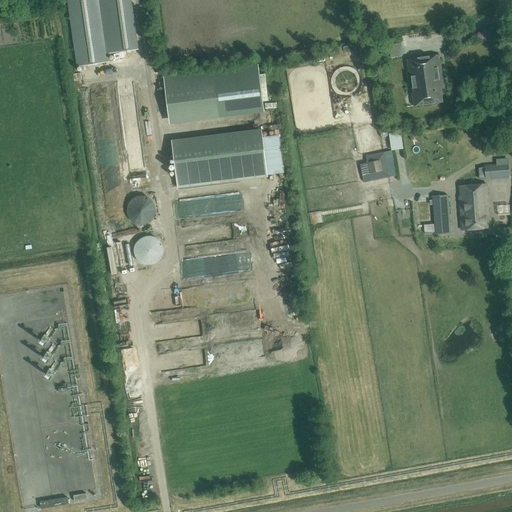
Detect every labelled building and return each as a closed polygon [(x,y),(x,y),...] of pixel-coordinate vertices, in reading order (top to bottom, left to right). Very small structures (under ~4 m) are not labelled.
[(109,62),(108,54),(102,13),(100,0),(67,0),(77,67),(109,62)] [(100,0),(108,54),(133,51),(125,0),(100,0)] [(393,44),(395,57),(407,55),(405,42),(393,44)] [(443,84),(439,54),(407,59),(409,72),(410,72),(413,93),(412,93),(414,106),(443,102),(441,89),(442,84),(443,84)] [(164,76),(169,116),(264,104),(259,64),(164,76)] [(262,137),(233,141),(238,181),(267,177),(262,137)] [(238,181),(233,141),(213,143),(217,183),(238,181)] [(217,183),(213,143),(173,148),(178,188),(217,183)] [(367,163),(361,164),(364,182),(397,175),(392,151),(366,156),(367,163)] [(487,181),(511,179),(510,166),(486,168),(487,181)] [(487,194),(486,184),(460,186),(460,196),(459,196),(461,230),(491,228),(488,194),(487,194)] [(131,200),(131,201),(130,202),(129,203),(129,204),(128,205),(128,207),(127,208),(127,209),(127,210),(127,211),(127,213),(128,214),(128,215),(128,216),(129,217),(130,219),(131,220),(132,221),(133,222),(134,222),(135,223),(136,223),(139,224),(141,224),(142,224),(145,224),(146,224),(148,223),(150,221),(151,220),(152,220),(153,219),(153,218),(154,216),(154,215),(155,214),(155,213),(155,212),(155,211),(155,209),(155,208),(155,207),(155,206),(154,205),(154,203),(153,202),(152,201),(151,200),(150,200),(150,199),(147,198),(146,197),(145,197),(144,196),(141,196),(140,196),(139,196),(137,197),(136,198),(134,198),(133,199),(132,199),(131,200)] [(435,225),(450,224),(448,196),(433,197),(435,225)] [(509,228),(499,228),(500,236),(509,235),(509,228)] [(144,265),(145,265),(146,265),(148,266),(149,266),(150,266),(151,265),(153,265),(154,265),(155,264),(156,264),(157,263),(158,262),(159,261),(160,260),(161,259),(162,258),(162,257),(163,256),(163,254),(163,253),(164,252),(164,250),(164,249),(163,248),(163,247),(163,245),(162,244),(162,243),(161,242),(160,241),(159,240),(158,239),(157,238),(156,238),(155,237),(154,236),(153,236),(151,236),(150,236),(149,235),(147,236),(146,236),(143,236),(142,237),(141,237),(140,238),(139,239),(138,240),(137,241),(136,242),(135,243),(135,244),(134,245),(134,247),(134,248),(134,249),(133,251),(134,252),(134,253),(134,255),(134,256),(135,257),(136,258),(136,259),(137,260),(138,261),(139,262),(140,263),(141,264),(142,264),(144,265)] [(69,504),(68,497),(41,502),(42,509),(69,504)]
